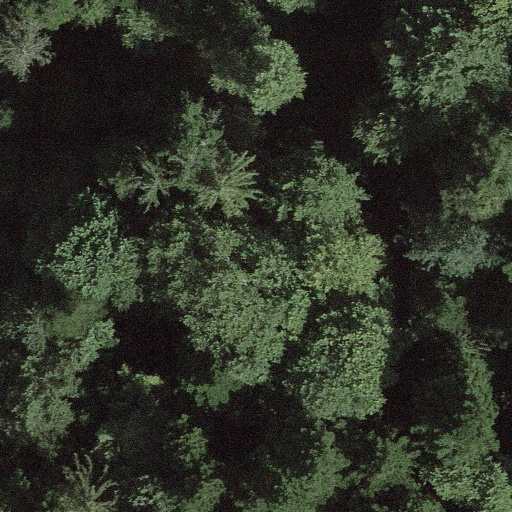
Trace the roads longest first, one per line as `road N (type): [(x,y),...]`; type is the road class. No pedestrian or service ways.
road 1 (track): [(317,511),(352,448),(383,361),(384,241),(352,153),(315,106),(192,30),(80,20),(0,32)]
road 2 (track): [(384,241),(511,271)]
